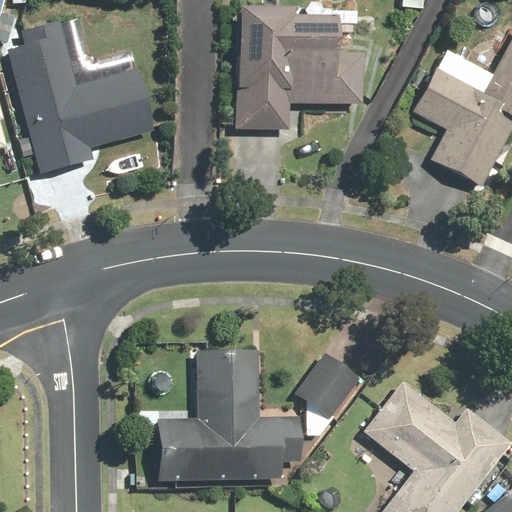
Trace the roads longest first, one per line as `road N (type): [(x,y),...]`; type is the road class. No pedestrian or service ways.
road 1 (residential): [(511,321),(431,283),(299,254),(167,256),(58,282)]
road 2 (residential): [(58,282),(72,376),(76,511)]
